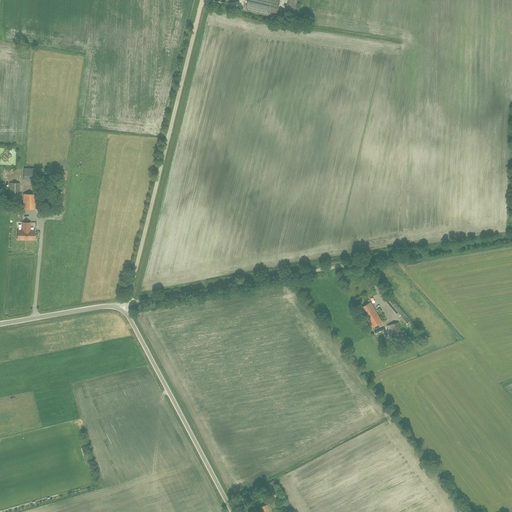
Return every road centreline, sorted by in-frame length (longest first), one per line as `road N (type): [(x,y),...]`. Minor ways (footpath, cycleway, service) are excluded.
road 1 (track): [(511,237),(126,302)]
road 2 (unclassified): [(121,309),(202,0)]
road 3 (unclassified): [(233,511),(121,309)]
road 4 (unclassified): [(0,324),(121,309)]
